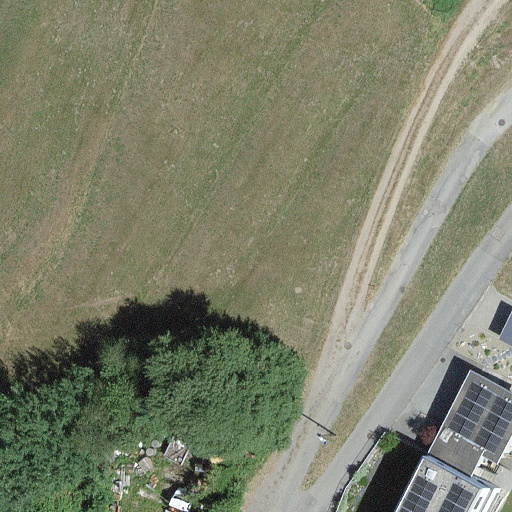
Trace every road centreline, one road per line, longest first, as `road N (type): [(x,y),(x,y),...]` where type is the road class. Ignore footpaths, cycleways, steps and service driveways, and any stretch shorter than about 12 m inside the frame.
road 1 (residential): [(511,101),(473,144),(330,382),(267,511)]
road 2 (track): [(330,382),(343,315),(404,148),(479,0)]
road 3 (residential): [(511,222),(308,511)]
